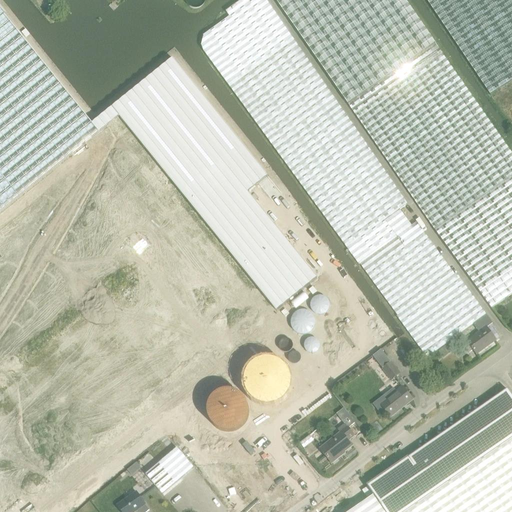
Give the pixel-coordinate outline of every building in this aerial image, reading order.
[(204,2),(204,0),(187,0),(187,1),(188,4),(189,6),(191,8),(194,9),(196,9),(199,8),(201,7),(203,5),(204,2)] [(204,35),(202,41),(202,46),(203,50),(206,54),(218,70),(230,86),(242,102),(254,118),(265,134),(275,148),(287,164),(299,180),(310,196),(322,212),(334,229),(345,245),(357,261),(369,277),(381,294),(392,310),(397,316),(408,333),(420,349),(426,359),(473,325),(486,315),(456,274),(455,275),(424,233),(417,223),(412,226),(400,210),(407,204),(271,8),(265,0),(242,0),(230,8),(226,12),(229,17),(204,35)] [(511,294),(511,156),(403,0),(274,0),(493,308),(511,294)] [(511,0),(425,0),(484,89),(490,97),(511,82),(511,0)] [(0,10),(0,213),(119,117),(276,311),(317,279),(248,193),(268,177),(173,59),(92,124),(60,84),(0,10)] [(468,342),(463,346),(469,353),(473,350),(477,354),(496,340),(495,339),(487,328),(491,324),(493,323),(486,315),(473,325),(480,333),(468,342)] [(453,351),(448,344),(438,352),(443,358),(453,351)] [(381,350),(373,356),(383,369),(391,363),(381,350)] [(392,380),(400,374),(391,363),(383,369),(392,380)] [(384,397),(373,405),(381,415),(386,411),(391,417),(413,400),(403,386),(396,392),(394,389),(390,391),(394,395),(387,401),(384,397)] [(407,511),(511,439),(511,398),(507,390),(417,453),(410,458),(400,464),(397,466),(367,486),(373,497),(357,507),(350,511),(407,511)] [(348,415),(341,421),(344,425),(345,424),(349,429),(355,424),(348,415)] [(348,441),(354,436),(349,429),(345,424),(344,425),(338,429),(341,433),(320,449),(325,456),(328,459),(332,464),(341,457),(340,456),(352,446),(348,441)] [(311,435),(299,445),(304,451),(316,442),(311,435)] [(511,511),(511,439),(407,511),(511,511)] [(246,442),(242,446),(251,456),(255,453),(246,442)] [(162,494),(194,468),(177,448),(146,474),(162,494)] [(325,456),(319,461),(321,465),(328,459),(325,456)] [(146,511),(149,510),(136,492),(117,505),(121,511),(146,511)]
